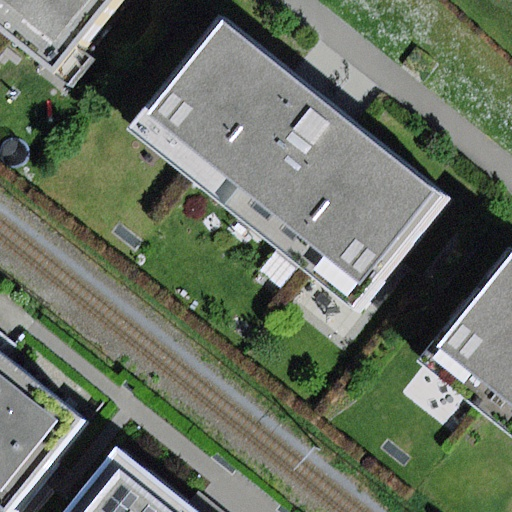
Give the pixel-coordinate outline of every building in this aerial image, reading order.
[(0,0),(0,28),(58,74),(115,0),(0,0)] [(449,196),(222,17),(132,131),(359,309),(449,196)] [(511,255),(420,361),(511,434),(511,255)] [(82,425),(0,358),(0,496),(15,508),(82,425)] [(196,511),(188,505),(118,448),(68,511),(196,511)] [(222,511),(199,492),(188,505),(196,511),(222,511)]
